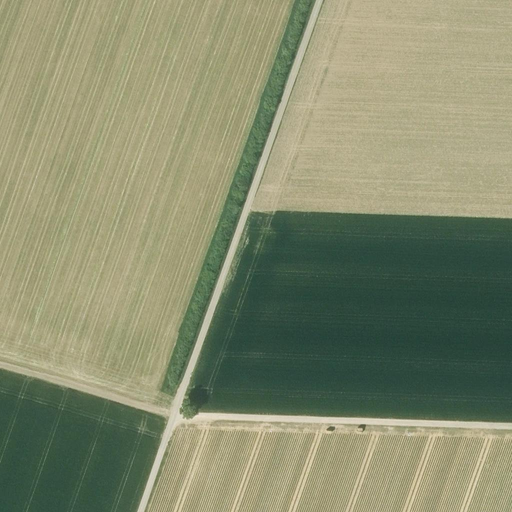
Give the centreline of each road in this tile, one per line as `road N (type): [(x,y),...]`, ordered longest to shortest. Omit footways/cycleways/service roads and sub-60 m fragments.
road 1 (unclassified): [(319,0),(173,416),(511,427)]
road 2 (track): [(0,365),(173,416),(140,511)]
